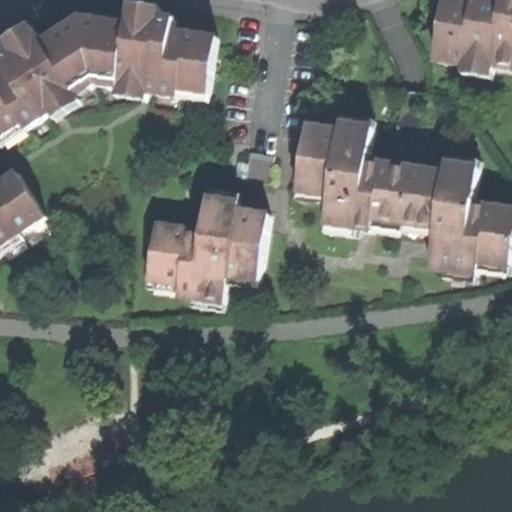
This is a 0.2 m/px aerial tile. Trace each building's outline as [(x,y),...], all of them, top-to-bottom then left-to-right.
[(495,75),(497,66),(511,68),(511,0),(448,0),(439,63),(474,72),(495,75)] [(132,14),(130,27),(143,29),(144,16),(138,15),(132,14)] [(130,27),(85,20),(97,79),(121,82),(121,90),(182,99),(183,92),(212,96),(220,40),(177,33),(178,21),(144,16),(143,29),(130,27)] [(0,73),(0,140),(24,125),(29,132),(80,98),(76,92),(97,79),(85,20),(46,45),(35,51),(28,40),(0,58),(7,69),(0,73)] [(33,36),(28,40),(35,51),(46,45),(38,33),(33,36)] [(99,87),(121,90),(121,82),(97,79),(76,92),(80,98),(99,87)] [(302,195),(333,200),(329,226),(362,231),(364,220),(378,222),(440,231),(434,271),(481,278),(483,265),(511,269),(511,211),(477,206),(483,170),(468,168),(450,165),(448,175),(372,164),(377,131),(360,128),(345,126),(343,134),(312,129),(302,195)] [(236,179),(271,185),(276,156),(252,152),(250,163),(239,161),(236,179)] [(0,250),(50,219),(21,174),(0,187),(0,250)] [(230,215),(232,203),(210,199),(205,233),(160,226),(151,283),(182,287),(181,298),(228,305),(232,279),(263,283),(273,217),(242,212),(241,216),(230,215)] [(237,204),(232,203),(230,215),(241,216),(242,212),(243,204),(237,204)] [(377,233),(378,222),(364,220),(362,231),(377,233)]
